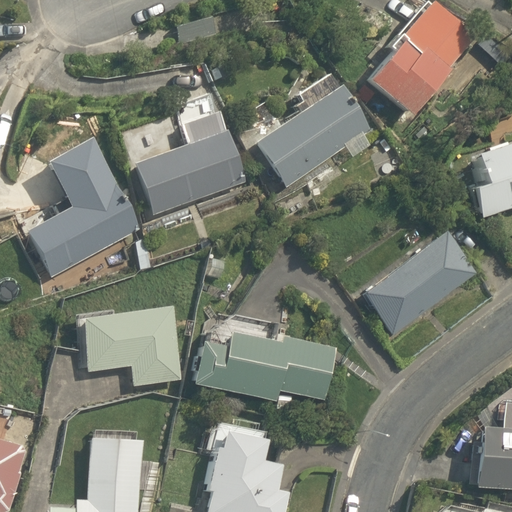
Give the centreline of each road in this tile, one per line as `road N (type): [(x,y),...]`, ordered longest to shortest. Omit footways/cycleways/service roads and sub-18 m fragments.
road 1 (residential): [(367,511),(410,412),(511,324)]
road 2 (residential): [(35,511),(65,368)]
